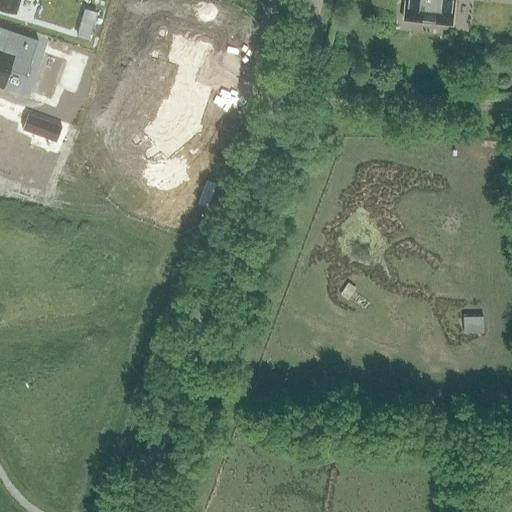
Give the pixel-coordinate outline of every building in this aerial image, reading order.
[(0,0),(0,7),(14,12),(18,0),(0,0)] [(405,0),(403,18),(451,24),(453,0),(405,0)] [(87,39),(92,25),(82,21),(77,36),(87,39)] [(1,51),(0,50),(0,86),(1,86),(7,70),(25,76),(37,40),(8,30),(1,51)] [(165,116),(153,127),(175,152),(202,129),(216,87),(198,81),(211,43),(184,34),(177,57),(189,61),(176,99),(172,98),(165,116)]
